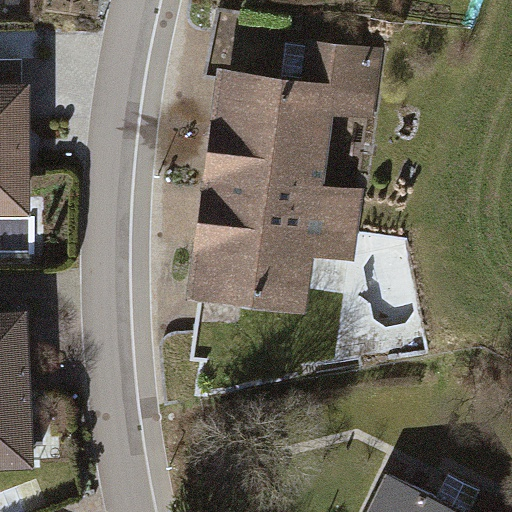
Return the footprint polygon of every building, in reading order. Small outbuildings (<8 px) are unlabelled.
[(203,186),(362,209),(365,188),(324,183),(335,110),(374,116),(384,48),(308,37),(303,74),(221,62),(203,186)] [(31,77),(0,76),(0,208),(31,209),(31,77)] [(355,258),(362,209),(203,186),(188,291),(307,308),(315,252),(355,258)] [(174,188),(168,235),(192,238),(198,191),(174,188)] [(28,303),(0,304),(0,465),(34,464),(28,303)] [(438,494),(387,469),(366,511),(475,511),(471,510),(482,487),(449,471),(438,494)]
